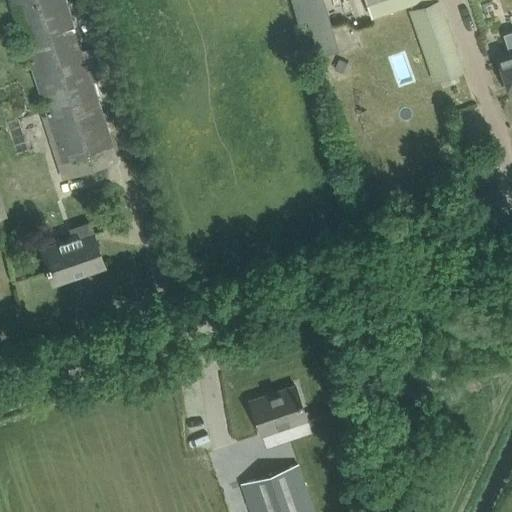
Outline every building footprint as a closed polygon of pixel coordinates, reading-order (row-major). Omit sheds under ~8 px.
[(82,51),(65,0),(11,0),(65,162),(113,146),(92,82),(100,79),(89,48),(82,51)] [(293,0),(309,57),(338,49),(324,0),(293,0)] [(366,0),(372,18),(426,0),(366,0)] [(436,79),(463,70),(440,2),(413,11),(436,79)] [(498,58),(503,75),(510,93),(511,92),(511,31),(504,34),(511,54),(498,58)] [(42,253),(46,264),(53,283),(105,265),(98,246),(91,224),(71,230),(73,235),(40,246),(42,253)] [(262,435),(281,428),(307,419),(296,385),(250,401),(262,435)] [(252,511),(314,511),(304,483),(298,464),(242,483),(249,502),(252,511)] [(213,511),(208,494),(150,511),(213,511)]
